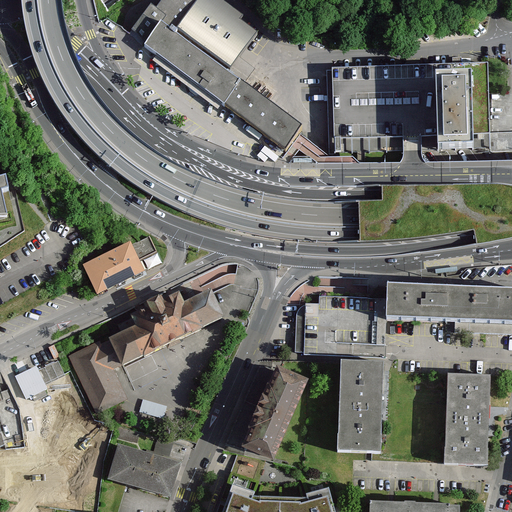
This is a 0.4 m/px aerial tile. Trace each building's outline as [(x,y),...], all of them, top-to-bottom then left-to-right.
[(147,22),(134,40),(191,82),(187,88),(190,93),(195,96),(200,98),(204,93),(224,107),(285,152),(302,130),(266,103),(266,102),(242,84),(240,85),(227,75),(257,35),(240,22),(243,18),(219,0),(163,0),(156,11),(151,7),(142,18),(147,22)] [(465,0),(464,0),(454,2),(456,13),(468,11),(477,6),(475,1),(467,3),(465,0)] [(488,66),(332,71),(334,154),(490,148),(488,66)] [(0,218),(7,217),(4,196),(9,195),(6,180),(0,180),(0,218)] [(138,242),(150,268),(163,261),(152,236),(138,242)] [(145,275),(132,244),(82,265),(96,296),(145,275)] [(511,286),(386,283),(385,322),(511,324),(511,286)] [(130,326),(65,358),(91,411),(123,395),(111,370),(218,317),(204,288),(179,301),(173,291),(124,315),(130,326)] [(303,350),(379,351),(380,300),(304,298),(303,350)] [(385,366),(341,364),(337,455),(381,457),(385,366)] [(36,365),(14,375),(26,400),(32,397),(34,402),(50,395),(36,365)] [(275,369),(239,456),(273,471),(310,383),(275,369)] [(490,378),(447,376),(444,468),(487,469),(490,378)] [(145,399),(142,411),(166,415),(168,403),(145,399)] [(72,414),(32,408),(27,441),(63,446),(66,429),(70,429),(72,414)] [(156,450),(151,448),(149,452),(169,459),(174,445),(160,440),(156,450)] [(109,484),(169,502),(179,468),(120,450),(109,484)] [(333,511),(328,493),(306,499),(307,503),(253,501),(254,498),(232,490),(223,511),(333,511)] [(459,511),(460,508),(370,503),(369,511),(459,511)]
